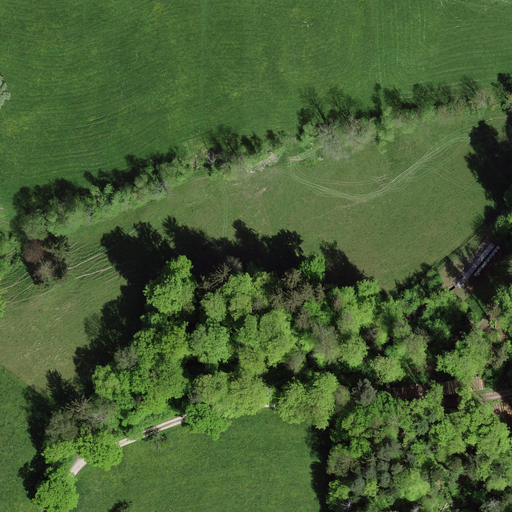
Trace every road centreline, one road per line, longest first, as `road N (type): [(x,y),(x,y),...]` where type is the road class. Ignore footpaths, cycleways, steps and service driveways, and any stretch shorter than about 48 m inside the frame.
road 1 (track): [(511,392),(408,409),(228,405),(158,427)]
road 2 (track): [(385,406),(383,350),(419,306),(440,294)]
